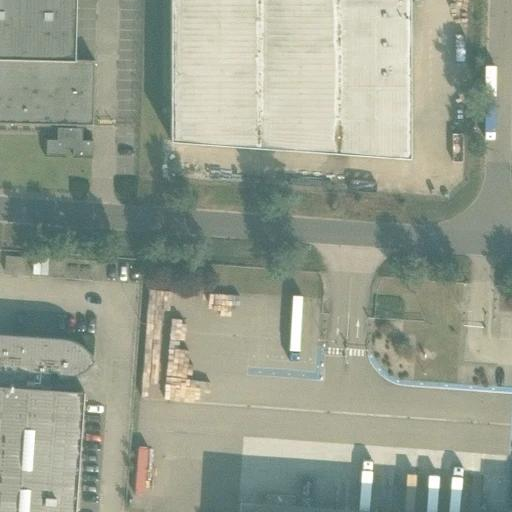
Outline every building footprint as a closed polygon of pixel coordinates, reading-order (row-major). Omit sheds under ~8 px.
[(74,60),(75,0),(0,0),(0,123),(92,126),(94,60),(74,60)] [(172,0),(169,141),(409,158),(409,0),(172,0)] [(49,138),(49,154),(94,155),(94,139),(85,139),(86,127),(60,127),(60,139),(49,138)] [(24,258),(4,256),(3,272),(23,274),(24,258)] [(0,511),(74,511),(81,411),(83,391),(48,388),(49,372),(56,372),(56,378),(62,378),(68,377),(74,375),(79,372),(85,369),(89,365),(93,360),(90,355),(86,350),(82,346),(77,343),(71,340),(66,339),(60,338),(9,334),(0,333),(0,511)]
